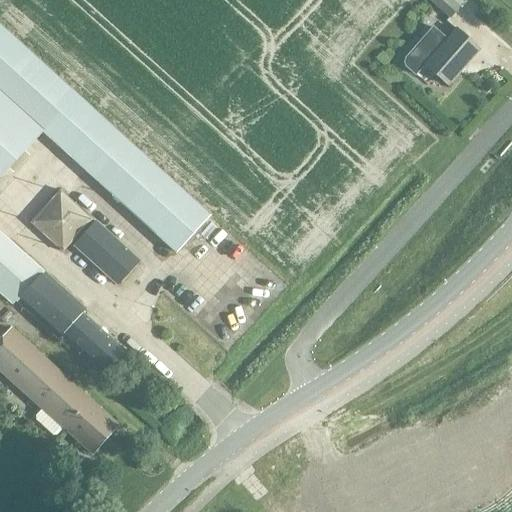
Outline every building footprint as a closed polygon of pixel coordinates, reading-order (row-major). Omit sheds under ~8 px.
[(429,0),(449,18),(459,8),(450,0),(429,0)] [(449,34),(456,25),(445,16),(438,25),(449,34)] [(176,252),(209,216),(0,26),(0,178),(44,131),(176,252)] [(449,86),(481,50),(456,28),(425,65),(449,86)] [(63,253),(93,221),(60,191),(31,223),(63,253)] [(118,287),(140,262),(95,222),(73,246),(118,287)] [(87,309),(29,257),(0,231),(0,287),(59,340),(62,336),(105,375),(126,352),(83,314),(87,309)] [(0,371),(92,454),(118,425),(11,329),(0,340),(0,371)]
